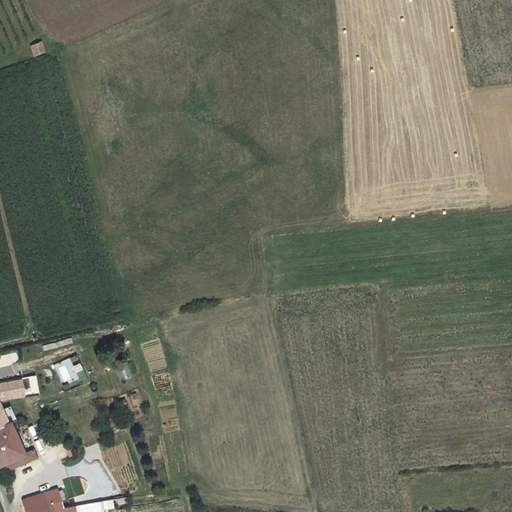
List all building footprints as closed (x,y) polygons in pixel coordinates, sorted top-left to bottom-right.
[(35,56),(45,52),(41,42),(31,46),(35,56)] [(23,377),(27,396),(38,394),(36,385),(34,385),(32,375),(23,377)] [(0,403),(0,435),(16,429),(2,402),(0,403)] [(0,460),(4,470),(32,460),(16,429),(0,435),(0,460)] [(35,511),(66,511),(63,498),(34,505),(35,511)]
